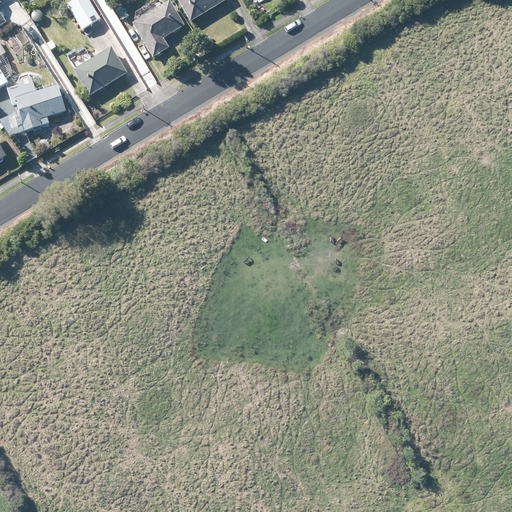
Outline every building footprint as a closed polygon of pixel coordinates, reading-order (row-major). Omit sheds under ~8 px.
[(0,0),(0,28),(8,23),(0,9),(0,5),(2,4),(0,0)] [(87,0),(76,0),(68,5),(83,30),(100,20),(87,0)] [(229,0),(176,0),(176,1),(191,25),(230,0),(229,0)] [(171,4),(134,27),(153,60),(170,51),(164,42),(185,29),(171,4)] [(112,13),(117,23),(132,15),(127,5),(112,13)] [(128,76),(112,51),(76,74),(91,99),(128,76)] [(66,116),(58,88),(37,95),(33,85),(8,93),(13,109),(17,107),(20,115),(14,116),(19,131),(23,130),(25,135),(50,127),(48,121),(66,116)]
